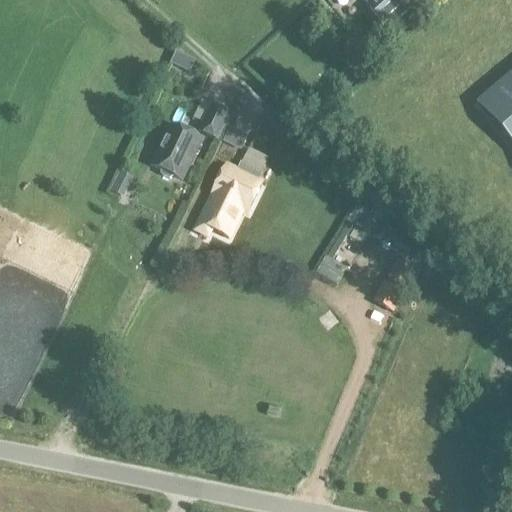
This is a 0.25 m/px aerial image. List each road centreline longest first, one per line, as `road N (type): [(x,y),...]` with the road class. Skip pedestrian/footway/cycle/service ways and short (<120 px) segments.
road 1 (track): [(511,323),(137,0)]
road 2 (unclassified): [(314,511),(0,448)]
